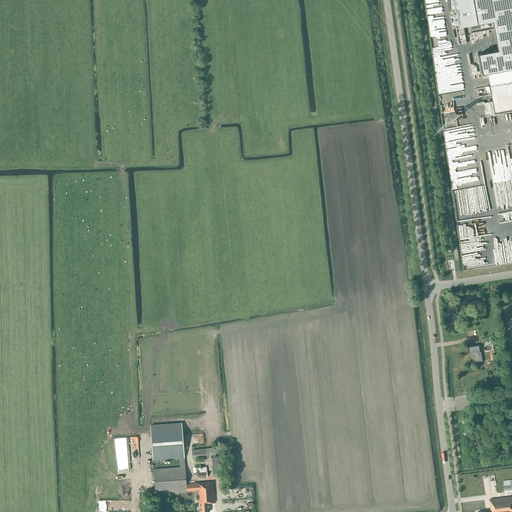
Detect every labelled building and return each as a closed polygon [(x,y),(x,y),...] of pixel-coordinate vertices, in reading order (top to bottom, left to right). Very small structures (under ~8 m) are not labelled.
[(511,0),(454,0),(459,27),(494,21),(499,50),(480,53),(483,74),(511,68),(511,0)] [(511,81),(490,86),(495,112),(511,109),(511,81)] [(473,185),(480,182),(476,172),(469,175),(473,185)] [(470,347),(471,353),(474,353),(476,363),(483,362),(481,351),(480,351),(479,345),(470,347)] [(200,507),(200,511),(208,511),(208,503),(215,503),(213,481),(186,483),(181,423),(150,426),(153,459),(179,457),(180,467),(154,469),(156,494),(194,491),(194,496),(198,496),(199,507),(200,507)] [(220,446),(192,450),(194,459),(211,457),(221,456),(220,446)] [(223,472),(221,456),(211,457),(213,473),(223,472)] [(204,467),(204,465),(200,465),(201,467),(198,467),(198,477),(207,477),(207,467),(204,467)] [(117,494),(120,494),(123,493),(125,492),(127,491),(129,488),(130,486),(130,483),(130,481),(129,478),(127,476),(125,475),(122,474),(120,473),(117,474),(114,475),(112,477),(111,479),(110,482),(109,485),(110,487),(111,489),(113,491),(115,493),(117,494)] [(511,489),(511,479),(503,481),(505,491),(511,489)] [(511,511),(511,496),(489,499),(491,510),(490,511),(511,511)] [(224,511),(241,510),(241,500),(224,500),(224,511)]
